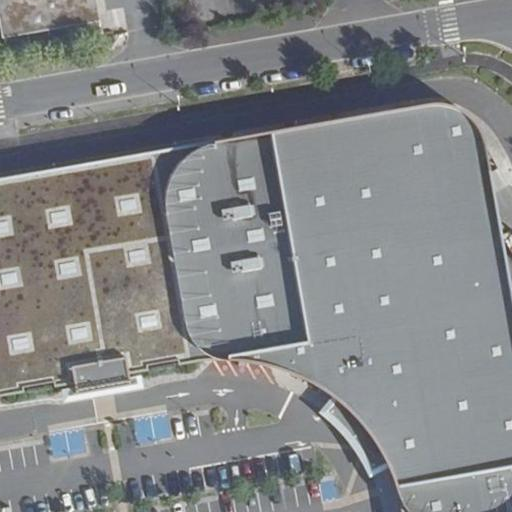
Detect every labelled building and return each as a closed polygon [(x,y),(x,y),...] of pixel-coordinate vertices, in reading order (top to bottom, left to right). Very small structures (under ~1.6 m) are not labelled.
[(0,0),(0,19),(4,39),(102,22),(98,0),(0,0)] [(417,105),(0,176),(0,394),(18,391),(17,386),(47,380),(49,386),(68,383),(69,387),(69,388),(123,379),(123,377),(122,373),(142,369),(141,365),(171,359),(172,363),(185,361),(195,360),(207,359),(226,359),(241,361),(256,364),(274,369),(289,375),(306,383),(318,391),(326,397),(329,399),(341,409),(350,418),(358,428),(365,438),(374,451),(382,465),(382,467),(385,473),(388,482),(391,493),(393,500),(395,511),(511,511),(511,355),(411,181),(477,143),(475,133),(470,125),(465,119),(460,114),(452,109),(444,105),(436,104),(427,104),(417,105)] [(511,355),(511,332),(477,143),(411,181),(511,355)] [(69,388),(69,387),(57,389),(59,401),(138,387),(136,375),(123,377),(123,379),(69,388)] [(329,399),(326,397),(316,410),(330,421),(338,429),(346,438),(352,446),(359,459),(367,474),(382,467),(382,465),(374,451),(365,438),(358,428),(350,418),(341,409),(329,399)]
